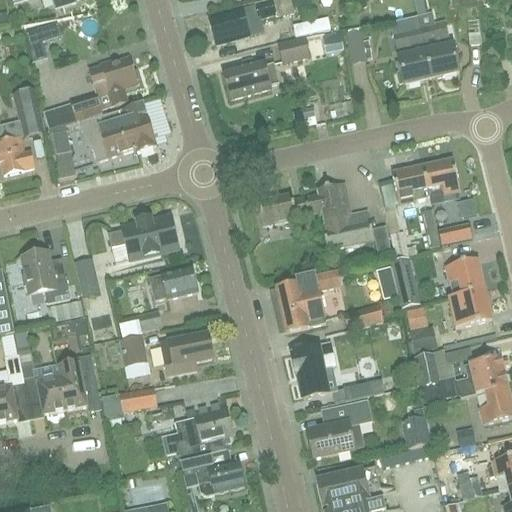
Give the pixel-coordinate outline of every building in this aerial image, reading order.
[(51,0),(55,11),(75,5),(77,0),(51,0)] [(249,39),(245,24),(276,16),(282,44),(311,34),(309,24),(298,27),(290,0),(277,0),(272,2),(272,3),(209,20),(216,47),(249,39)] [(390,24),(393,35),(406,32),(419,29),(417,19),(390,24)] [(433,26),(419,29),(423,45),(437,42),(433,26)] [(375,27),(361,31),(368,61),(382,57),(375,27)] [(423,45),(419,29),(406,32),(409,48),(423,45)] [(0,55),(16,52),(12,32),(0,34),(0,55)] [(47,61),(42,46),(38,32),(26,35),(33,66),(47,61)] [(366,64),(361,33),(346,35),(351,66),(366,64)] [(308,60),(304,40),(278,46),(283,66),(308,60)] [(425,53),(431,80),(459,74),(453,47),(425,53)] [(49,53),(50,64),(66,62),(65,51),(49,53)] [(425,53),(398,59),(401,73),(396,74),(398,85),(403,84),(404,86),(431,80),(425,53)] [(89,73),(93,87),(101,84),(109,109),(113,108),(126,104),(121,91),(137,86),(128,60),(114,65),(113,62),(101,66),(101,69),(89,73)] [(277,80),(275,73),(273,66),(264,68),(262,61),(222,72),(226,87),(230,101),(270,91),(269,88),(278,86),(277,80)] [(60,76),(49,79),(54,96),(65,93),(60,76)] [(79,125),(102,118),(94,97),(69,105),(70,107),(76,126),(79,125)] [(142,106),(102,118),(79,125),(86,149),(91,148),(96,165),(135,153),(135,154),(150,150),(156,148),(142,106)] [(43,131),(59,129),(55,107),(40,109),(43,131)] [(294,123),(315,119),(313,110),(292,115),(294,123)] [(0,165),(3,178),(24,173),(23,173),(33,171),(29,155),(24,156),(17,126),(2,129),(5,144),(0,145),(0,165)] [(70,154),(66,133),(51,136),(56,157),(70,154)] [(454,162),(423,168),(427,190),(442,187),(444,197),(461,193),(454,162)] [(427,190),(423,168),(392,175),(399,207),(429,200),(427,190)] [(326,233),(323,234),(327,253),(374,243),(377,257),(391,254),(385,227),(371,230),(368,214),(350,218),(343,186),(317,192),(318,198),(292,203),(291,197),(256,204),(262,229),(296,222),(296,220),(322,214),(326,233)] [(479,217),(475,201),(458,205),(461,221),(479,217)] [(169,221),(151,225),(150,221),(136,224),(137,228),(123,232),(123,233),(108,237),(111,251),(126,247),(130,263),(177,252),(169,221)] [(438,248),(432,221),(424,223),(428,241),(426,241),(425,235),(410,238),(413,249),(406,250),(402,233),(389,237),(395,262),(408,259),(408,258),(415,257),(415,254),(438,248)] [(441,247),(470,240),(467,228),(438,235),(441,247)] [(46,307),(70,302),(65,277),(53,280),(48,254),(13,261),(14,262),(22,260),(29,299),(44,296),(46,307)] [(433,254),(392,264),(395,276),(393,277),(397,292),(406,290),(404,281),(408,280),(407,275),(436,267),(433,254)] [(100,296),(91,259),(73,264),(82,299),(80,300),(83,311),(89,310),(87,299),(100,296)] [(461,297),(484,292),(476,262),(445,269),(449,285),(458,283),(461,297)] [(376,273),(378,282),(392,279),(389,269),(376,273)] [(161,278),(149,281),(155,304),(166,301),(167,302),(197,295),(191,270),(161,277),(161,278)] [(276,292),(286,336),(307,331),(307,330),(326,325),(318,294),(340,289),(336,273),(315,278),(314,276),(295,281),(296,287),(276,292)] [(484,292),(461,297),(465,311),(455,314),(459,330),(491,322),(484,292)] [(200,316),(200,303),(175,305),(176,318),(200,316)] [(81,304),(57,308),(60,324),(84,319),(81,304)] [(378,307),(342,316),(347,333),(383,324),(378,307)] [(140,335),(162,329),(157,312),(136,318),(140,335)] [(71,331),(76,330),(77,334),(86,332),(84,320),(69,323),(71,331)] [(431,329),(426,330),(408,333),(413,357),(436,352),(431,329)] [(167,380),(196,374),(194,365),(212,362),(207,336),(168,344),(172,364),(164,366),(167,380)] [(147,364),(142,337),(118,342),(123,369),(147,364)] [(293,358),(291,358),(295,377),(297,377),(303,401),(328,396),(325,383),(366,374),(362,356),(351,359),(351,357),(348,358),(346,349),(334,352),(338,367),(334,368),(329,348),(293,356),(293,358)] [(412,359),(423,406),(459,397),(454,379),(440,382),(434,354),(412,359)] [(8,383),(0,384),(0,426),(18,423),(16,412),(28,409),(20,369),(18,357),(4,359),(8,383)] [(58,378),(65,413),(87,409),(85,398),(97,395),(92,368),(90,357),(76,360),(77,364),(56,368),(58,378)] [(475,397),(485,394),(507,389),(499,358),(468,366),(475,397)] [(33,367),(20,369),(28,409),(41,407),(43,418),(65,413),(58,378),(37,382),(37,379),(35,380),(33,367)] [(342,391),(345,404),(382,396),(379,383),(342,391)] [(511,409),(507,389),(485,394),(488,408),(479,411),(483,427),(511,419),(511,409)] [(105,424),(124,421),(123,415),(156,409),(153,391),(101,400),(105,424)] [(376,410),(367,412),(366,404),(347,408),(351,424),(347,425),(307,434),(313,461),(354,452),(352,439),(368,436),(367,432),(380,429),(376,410)] [(181,463),(209,456),(233,451),(230,438),(231,438),(223,405),(185,414),(187,422),(174,425),(177,435),(160,439),(165,458),(175,456),(176,460),(180,459),(181,463)] [(400,423),(406,451),(431,446),(424,418),(400,423)] [(475,447),(471,430),(455,434),(459,451),(475,447)] [(431,449),(421,451),(424,460),(433,458),(431,449)] [(421,451),(412,454),(414,463),(424,460),(421,451)] [(412,454),(402,456),(404,465),(414,463),(412,454)] [(209,456),(181,463),(179,463),(182,476),(180,476),(183,491),(210,485),(213,496),(243,489),(237,464),(212,469),(209,456)] [(402,456),(392,458),(395,467),(404,465),(402,456)] [(392,458),(383,461),(385,469),(395,467),(392,458)] [(508,492),(511,490),(511,458),(491,463),(499,494),(508,491),(508,492)] [(324,511),(384,511),(375,470),(318,483),(324,511)] [(474,500),(482,498),(477,478),(469,480),(468,475),(455,478),(461,503),(474,500)] [(511,511),(511,490),(508,492),(511,506),(502,508),(503,511),(511,511)]
